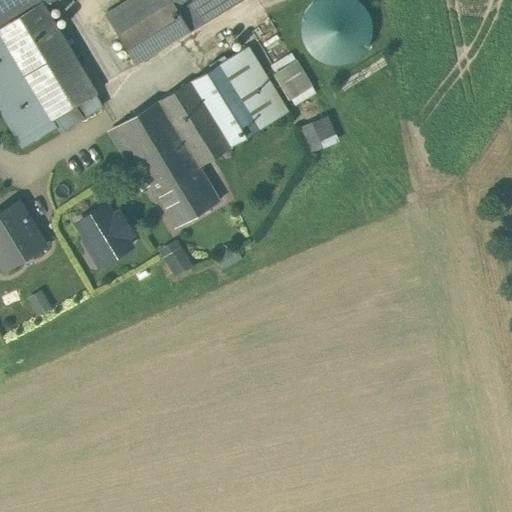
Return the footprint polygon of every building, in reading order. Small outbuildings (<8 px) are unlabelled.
[(0,0),(0,27),(41,3),(42,4),(49,0),(0,0)] [(128,0),(103,15),(133,63),(238,0),(128,0)] [(306,0),(306,58),(368,58),(367,0),(306,0)] [(41,3),(0,27),(0,108),(18,139),(75,105),(95,93),(42,4),(41,3)] [(234,54),(114,127),(133,157),(141,171),(154,163),(158,170),(163,167),(171,181),(179,177),(171,161),(172,158),(182,151),(187,150),(198,166),(287,113),(246,46),(234,54)] [(290,54),(272,66),(277,74),(296,63),(290,54)] [(313,92),(296,63),(277,74),(295,103),(313,92)] [(95,93),(75,105),(82,117),(102,105),(95,93)] [(325,145),(314,118),(299,124),(310,151),(325,145)] [(179,177),(171,181),(163,167),(158,170),(154,163),(141,171),(175,226),(218,201),(198,166),(187,150),(182,151),(172,158),(171,161),(179,177)] [(44,245),(18,202),(0,212),(0,261),(5,269),(44,245)] [(119,212),(111,217),(104,205),(77,222),(87,237),(85,239),(84,243),(88,249),(92,250),(96,248),(105,261),(129,246),(124,237),(131,232),(119,212)] [(192,263),(177,236),(159,247),(175,274),(192,263)]
